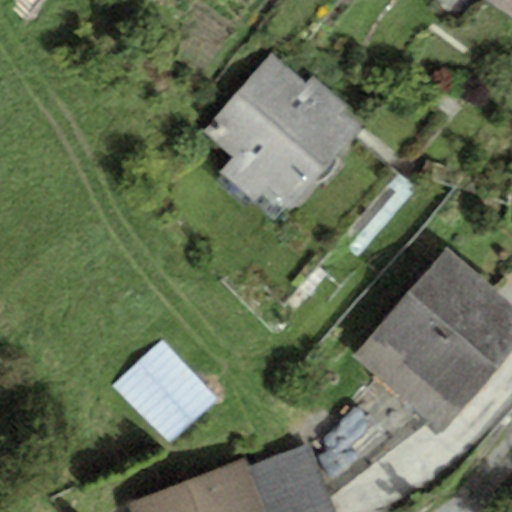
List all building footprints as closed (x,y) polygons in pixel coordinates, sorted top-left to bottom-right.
[(511,0),(481,0),(511,19),(511,0)] [(272,57),(208,133),(237,157),(224,173),(284,223),(368,122),(312,75),(304,84),(272,57)] [(444,187),(506,204),(511,178),(511,113),(467,100),(444,187)] [(511,311),(447,255),(356,360),(377,378),(428,422),(438,430),(511,344),(511,311)] [(164,344),(118,388),(166,438),(212,394),(164,344)] [(308,446),(327,494),(428,422),(377,378),(339,421),(323,404),(298,419),(308,446)] [(308,446),(248,469),(265,511),(334,511),(327,494),(308,446)] [(244,459),(130,504),(133,511),(265,511),(248,469),(244,459)]
